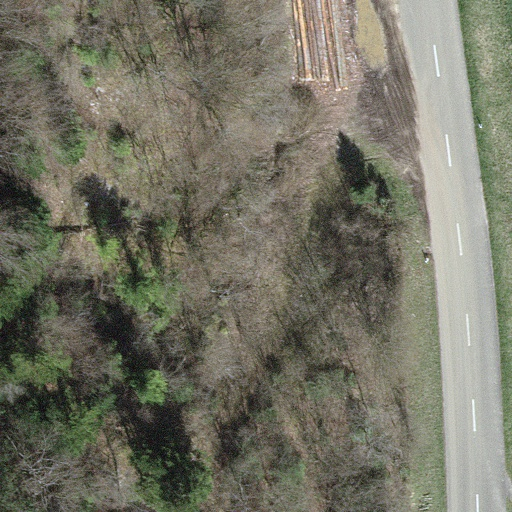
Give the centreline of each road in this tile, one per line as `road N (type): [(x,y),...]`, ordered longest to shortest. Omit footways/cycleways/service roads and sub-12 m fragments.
road 1 (track): [(186,511),(290,156),(413,0)]
road 2 (secondary): [(474,511),(464,289),(429,0)]
